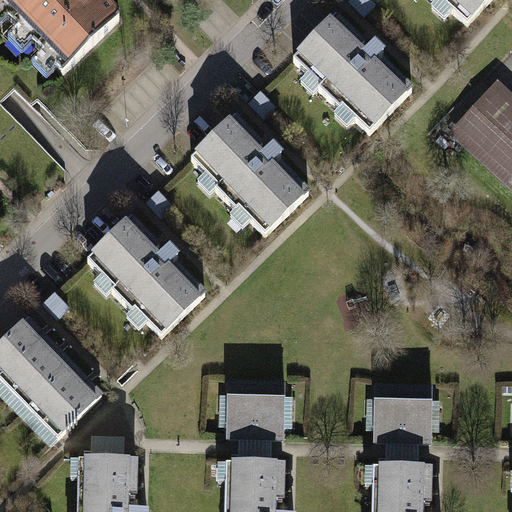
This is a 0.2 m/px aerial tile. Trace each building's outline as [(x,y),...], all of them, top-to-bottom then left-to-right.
[(108,0),(4,0),(69,67),(123,15),(108,0)] [(438,0),(466,25),(489,0),(438,0)] [(337,20),(295,64),(365,133),(408,89),(337,20)] [(511,97),(498,85),(449,138),(511,195),(511,97)] [(237,119),(195,163),(265,232),(308,188),(237,119)] [(133,224),(90,267),(161,336),(203,292),(133,224)] [(101,401),(28,325),(0,352),(0,386),(56,444),(101,401)] [(286,386),(229,385),(228,442),(285,442),(286,386)] [(432,388),(374,388),(374,441),(431,442),(432,388)] [(136,511),(137,464),(72,463),(71,511),(136,511)] [(285,511),(286,468),(226,468),(225,511),(285,511)] [(435,511),(436,471),(372,470),(371,511),(435,511)]
